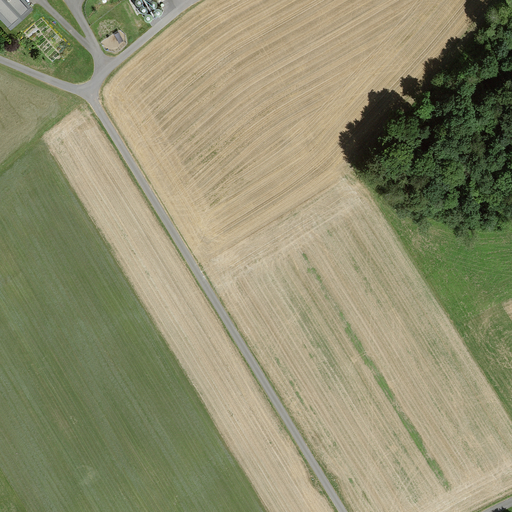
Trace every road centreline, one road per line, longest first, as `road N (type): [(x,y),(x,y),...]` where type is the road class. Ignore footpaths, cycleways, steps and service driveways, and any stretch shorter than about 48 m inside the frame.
road 1 (track): [(0,63),(95,102),(344,511)]
road 2 (track): [(95,102),(131,58),(208,0)]
